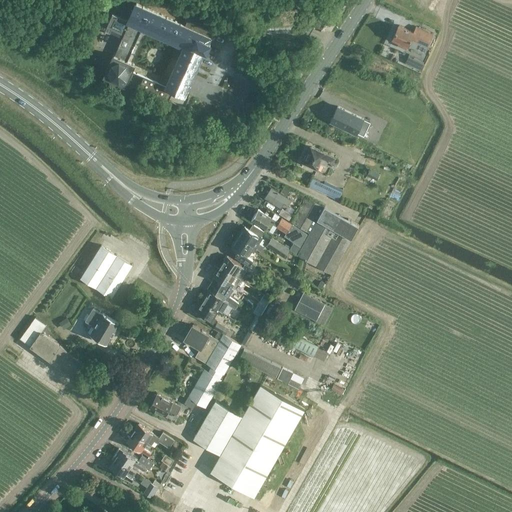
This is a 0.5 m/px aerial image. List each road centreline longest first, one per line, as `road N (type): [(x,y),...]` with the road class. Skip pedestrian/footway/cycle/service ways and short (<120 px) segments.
road 1 (tertiary): [(32,511),(125,399),(183,280)]
road 2 (secondary): [(243,181),(364,0)]
road 3 (secondary): [(0,85),(113,177)]
road 4 (track): [(0,135),(105,232)]
